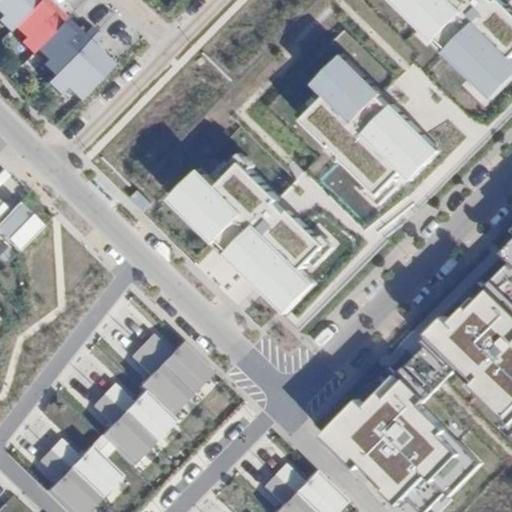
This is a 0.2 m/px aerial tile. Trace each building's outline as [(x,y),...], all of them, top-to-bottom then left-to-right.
[(0,18),(0,24),(9,33),(14,29),(41,0),(0,0),(0,15),(2,17),(0,18)] [(36,51),(67,19),(46,0),(41,0),(14,29),(25,39),(20,44),(32,55),(36,51)] [(394,0),(437,41),(440,37),(451,48),(448,52),(490,93),(511,69),(511,8),(503,0),(499,0),(497,2),(495,0),(394,0)] [(42,66),(54,77),(96,34),(90,28),(83,35),(67,19),(36,51),(47,61),(42,66)] [(66,89),(79,102),(115,66),(94,47),(102,39),(96,34),(54,77),(47,84),(60,96),(66,89)] [(318,84),(323,89),(352,60),(347,54),(318,84)] [(387,93),(352,60),(323,89),(329,95),(306,119),(334,147),(335,145),(346,156),(345,157),(386,198),(439,144),(397,104),(394,107),(383,97),(387,93)] [(511,69),(490,93),(495,98),(511,81),(511,69)] [(416,179),(445,150),(439,144),(410,174),(416,179)] [(222,185),(210,174),(181,204),(220,242),(223,239),(234,250),(230,255),(283,306),(312,277),(304,270),(329,244),(294,210),(290,213),(279,203),(283,199),(245,162),(222,185)] [(205,168),(175,198),(181,204),(210,174),(205,168)] [(139,189),(131,197),(144,211),(152,203),(139,189)] [(0,235),(17,252),(41,227),(17,203),(8,212),(0,204),(0,235)] [(361,397),(340,418),(352,431),(337,446),(361,470),(364,466),(389,490),(394,485),(412,503),(421,511),(430,511),(447,495),(451,498),(483,465),(423,406),(459,370),(508,417),(511,421),(511,243),(504,252),(511,259),(511,261),(488,286),(470,304),(454,321),(436,338),(429,345),(427,343),(398,373),(382,390),(367,404),(361,397)] [(319,284),(312,277),(283,306),(290,313),(319,284)] [(465,299),(470,304),(488,286),(482,281),(465,299)] [(430,332),(436,338),(454,321),(448,315),(430,332)] [(150,333),(140,345),(191,395),(213,372),(182,342),(171,353),(150,333)] [(140,345),(129,356),(149,375),(138,387),(143,391),(169,417),(191,395),(140,345)] [(375,383),(382,390),(398,373),(391,366),(375,383)] [(112,383),(101,394),(152,444),(174,422),(169,417),(143,391),(132,402),(112,383)] [(101,394),(90,405),(110,425),(99,436),(114,450),(130,467),(152,444),(101,394)] [(511,433),(511,421),(508,417),(502,423),(511,433)] [(324,434),(337,446),(352,431),(340,418),(324,434)] [(99,436),(89,447),(103,461),(114,450),(99,436)] [(58,438),(47,450),(98,500),(120,477),(103,461),(89,447),(78,458),(58,438)] [(47,450),(36,461),(56,480),(45,492),(65,511),(86,511),(98,500),(47,450)] [(283,463),(272,474),(310,511),(335,511),(345,502),(314,471),(303,482),(283,463)] [(310,511),(272,474),(261,485),(281,505),(274,511),(310,511)] [(389,490),(387,492),(404,510),(412,503),(394,485),(389,490)]
